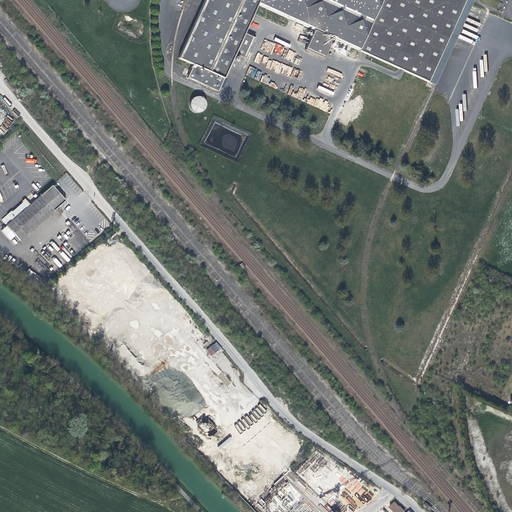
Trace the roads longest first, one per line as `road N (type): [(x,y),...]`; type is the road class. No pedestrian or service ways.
road 1 (unclassified): [(417,511),(284,416),(0,86)]
road 2 (track): [(176,511),(0,427)]
road 3 (unknown): [(460,147),(459,76),(476,41),(504,52)]
